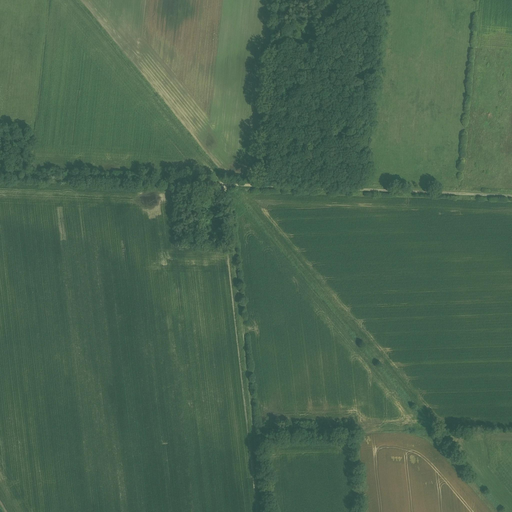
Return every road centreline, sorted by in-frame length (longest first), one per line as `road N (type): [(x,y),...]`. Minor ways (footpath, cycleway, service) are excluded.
road 1 (track): [(0,173),(511,194)]
road 2 (track): [(225,183),(264,511)]
